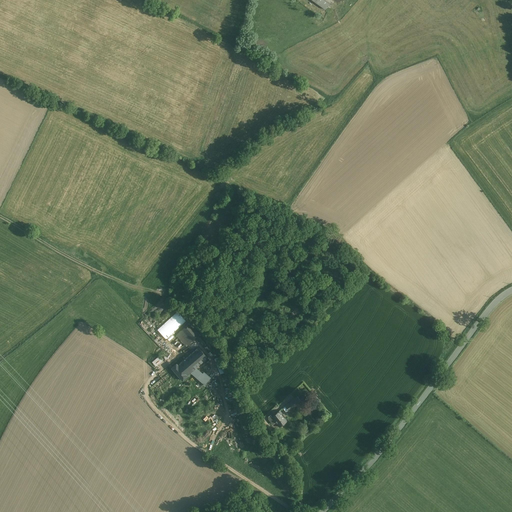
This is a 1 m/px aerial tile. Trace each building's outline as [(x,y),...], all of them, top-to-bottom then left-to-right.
[(312,0),(326,10),(329,7),(331,8),(334,4),(331,2),(332,0),(312,0)] [(186,321),(177,311),(157,329),(167,339),(186,321)] [(200,334),(190,322),(176,334),(186,346),(200,334)] [(207,357),(198,346),(176,364),(185,375),(207,357)] [(156,367),(162,360),(158,356),(151,362),(156,367)] [(185,375),(176,364),(172,368),(181,379),(185,375)] [(285,405),(289,411),(302,401),(297,395),(285,405)] [(196,399),(194,407),(202,409),(204,402),(196,399)] [(287,422),(280,410),(271,416),(279,427),(287,422)]
